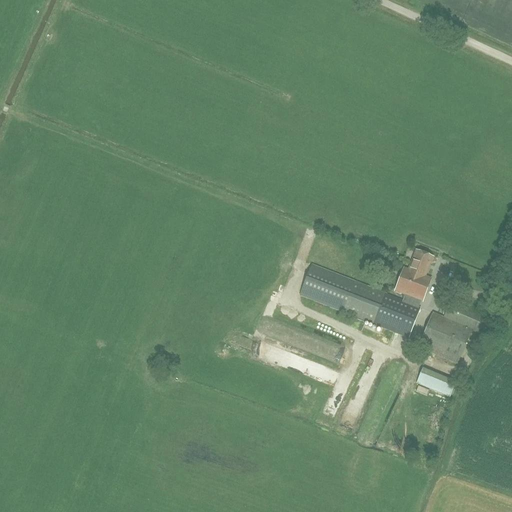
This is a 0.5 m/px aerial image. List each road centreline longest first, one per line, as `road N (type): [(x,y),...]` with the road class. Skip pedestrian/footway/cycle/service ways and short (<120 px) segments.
road 1 (track): [(0,107),(305,228),(298,270)]
road 2 (unclassified): [(511,61),(376,0)]
